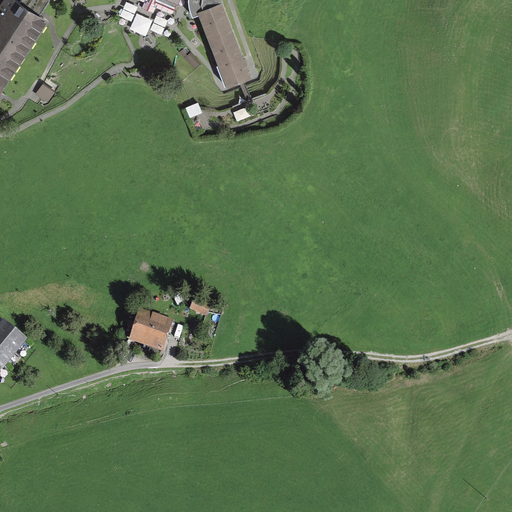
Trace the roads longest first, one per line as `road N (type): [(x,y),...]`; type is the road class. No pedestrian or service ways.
road 1 (track): [(388,0),(379,40),(397,155),(485,251),(511,319)]
road 2 (track): [(511,346),(474,409),(435,511)]
